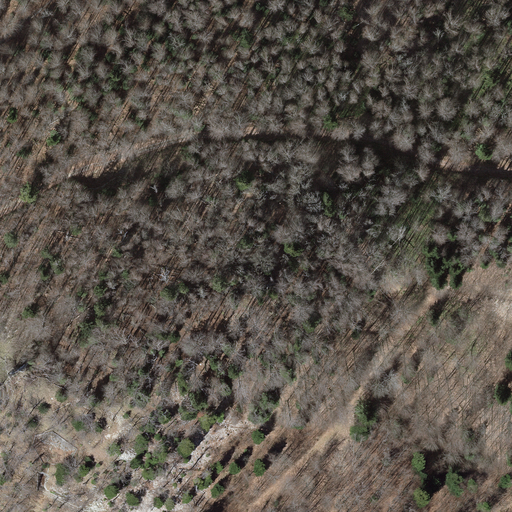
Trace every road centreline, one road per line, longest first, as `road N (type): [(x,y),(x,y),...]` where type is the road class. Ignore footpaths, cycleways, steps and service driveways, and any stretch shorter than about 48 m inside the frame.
road 1 (track): [(511,167),(267,126),(107,156),(0,206)]
road 2 (track): [(511,299),(451,301),(406,324),(370,360),(312,511)]
